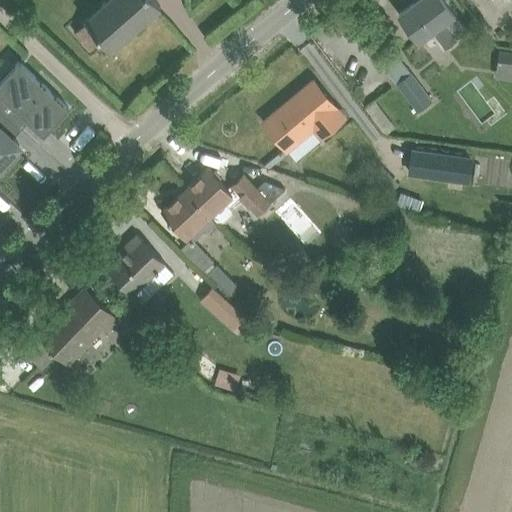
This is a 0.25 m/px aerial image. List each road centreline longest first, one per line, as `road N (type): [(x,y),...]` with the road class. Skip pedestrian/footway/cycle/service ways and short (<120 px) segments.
road 1 (tertiary): [(135,138),(299,0)]
road 2 (tertiary): [(0,270),(135,138)]
road 3 (unclassified): [(0,9),(135,138)]
